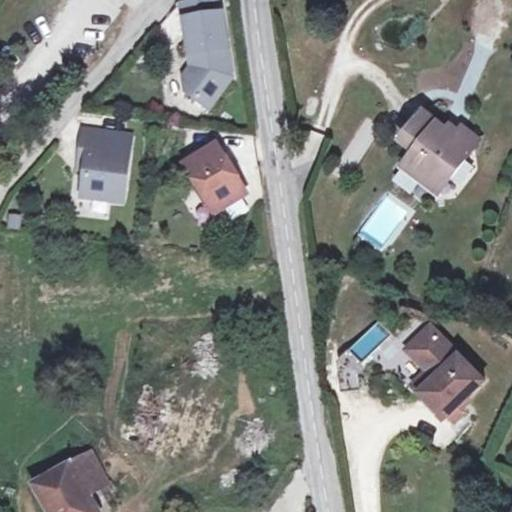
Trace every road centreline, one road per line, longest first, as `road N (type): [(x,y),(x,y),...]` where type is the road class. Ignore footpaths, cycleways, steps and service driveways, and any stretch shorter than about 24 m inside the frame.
road 1 (tertiary): [(256,0),(329,511)]
road 2 (unclassified): [(169,0),(0,201)]
